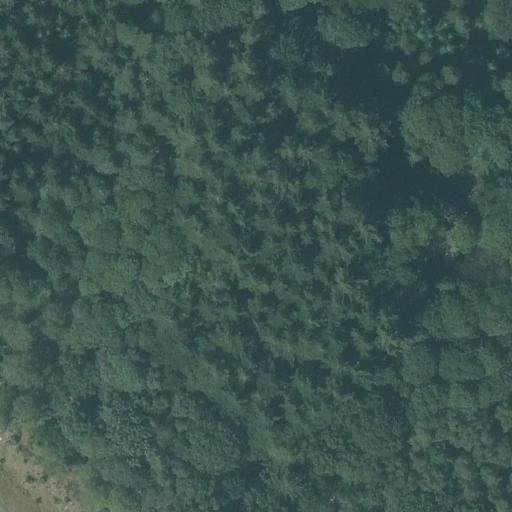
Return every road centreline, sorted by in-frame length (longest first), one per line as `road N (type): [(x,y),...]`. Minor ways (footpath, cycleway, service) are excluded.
road 1 (track): [(278,480),(156,388),(121,331),(128,260),(149,183),(226,273),(261,347),(343,399)]
road 2 (track): [(0,119),(46,166),(102,169),(149,183),(198,0)]
road 3 (track): [(343,399),(511,195)]
